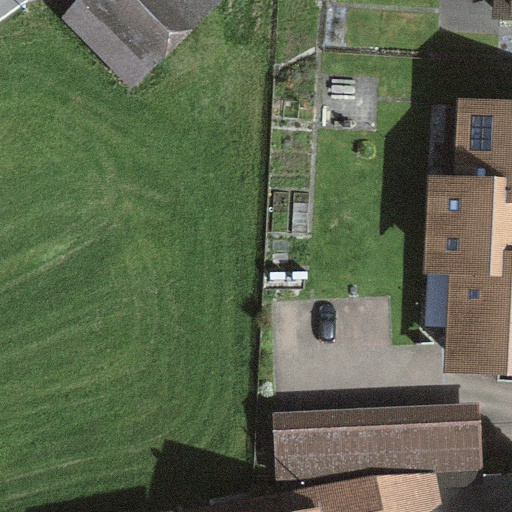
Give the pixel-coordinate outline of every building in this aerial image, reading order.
[(88,0),(66,22),(127,84),(213,0),(88,0)] [(511,0),(499,0),(499,14),(511,14),(511,0)] [(511,114),(470,112),(466,189),(441,188),(437,264),(462,266),(457,362),(511,364),(511,114)] [(277,478),(480,469),(476,423),(446,424),(446,411),(275,419),(277,478)] [(374,511),(368,481),(196,511),(374,511)]
